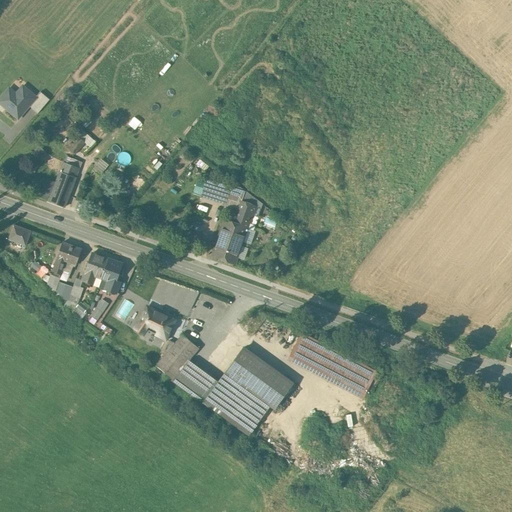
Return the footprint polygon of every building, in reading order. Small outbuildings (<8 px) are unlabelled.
[(36,98),(22,86),(13,97),(7,91),(0,98),(0,103),(18,119),(36,98)] [(90,145),(95,139),(84,131),(80,136),(90,145)] [(75,133),(64,145),(74,155),(85,143),(75,133)] [(39,147),(33,153),(39,159),(45,153),(39,147)] [(149,160),(142,170),(151,177),(158,167),(149,160)] [(60,172),(56,183),(47,180),(41,198),(49,201),(64,207),(76,178),(76,177),(79,168),(64,162),(60,172)] [(253,208),(242,204),(236,218),(239,220),(248,223),(253,208)] [(248,223),(239,220),(237,225),(246,228),(248,223)] [(237,225),(225,221),(213,256),(234,263),(246,228),(237,225)] [(31,231),(14,225),(8,239),(26,246),(31,231)] [(81,250),(62,243),(52,271),(62,275),(63,270),(71,272),(73,266),(72,266),(73,264),(76,265),(81,250)] [(108,259),(91,253),(82,281),(93,285),(96,276),(101,278),(108,259)] [(123,264),(108,259),(101,278),(102,278),(103,277),(109,279),(105,290),(116,294),(120,282),(117,281),(123,264)] [(61,277),(51,273),(47,284),(52,288),(53,284),(57,286),(61,277)] [(98,318),(109,302),(102,297),(91,313),(98,318)] [(80,301),(77,307),(85,311),(87,306),(80,301)] [(164,316),(155,312),(156,311),(147,307),(142,316),(143,316),(135,328),(143,334),(150,324),(158,328),(156,334),(166,339),(174,321),(164,315),(164,316)] [(376,371),(301,332),(292,351),(366,390),(376,371)] [(182,335),(175,343),(156,366),(172,379),(172,378),(173,379),(188,360),(198,348),(182,335)] [(292,383),(243,348),(225,373),(242,385),(269,405),(274,408),(292,383)] [(234,394),(188,360),(173,379),(172,378),(172,379),(171,379),(203,403),(219,414),(234,394)] [(286,374),(296,380),(300,374),(290,368),(286,374)] [(242,385),(234,394),(219,414),(247,433),(269,405),(242,385)]
